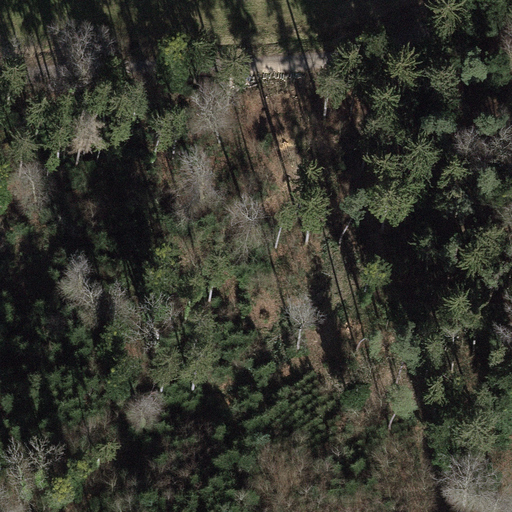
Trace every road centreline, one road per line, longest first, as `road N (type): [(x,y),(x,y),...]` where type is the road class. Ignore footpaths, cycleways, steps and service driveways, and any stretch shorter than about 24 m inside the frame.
road 1 (track): [(0,94),(114,78),(334,65),(407,48),(500,0)]
road 2 (track): [(407,48),(357,122),(345,204),(362,277),(416,416),(427,484),(420,511)]
